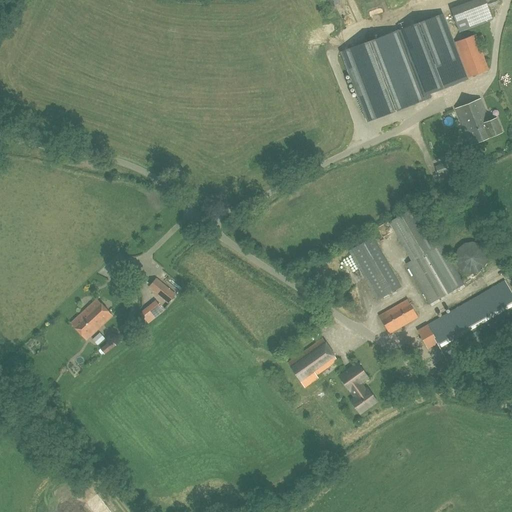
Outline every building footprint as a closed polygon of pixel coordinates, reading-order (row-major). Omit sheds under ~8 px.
[(469,0),(450,7),(459,32),(493,19),(485,0),(469,0)] [(405,29),(429,94),(467,80),(460,63),(459,63),(441,15),(405,29)] [(369,122),(401,109),(431,98),(429,94),(405,29),(342,53),(369,122)] [(468,77),(489,69),(476,34),(455,42),(468,77)] [(502,131),(497,117),(489,120),(481,98),(456,108),(470,144),(502,131)] [(450,176),(463,171),(460,163),(447,168),(450,176)] [(393,220),(413,260),(439,247),(418,208),(393,220)] [(452,252),(472,241),(466,230),(446,240),(452,252)] [(373,236),(350,250),(364,276),(387,261),(373,236)] [(413,260),(409,262),(430,303),(466,284),(444,244),(439,247),(413,260)] [(388,262),(364,276),(379,302),(404,287),(388,262)] [(410,273),(404,275),(409,284),(410,284),(413,291),(416,289),(414,285),(416,285),(410,273)] [(168,302),(175,294),(156,279),(150,287),(168,302)] [(511,292),(505,280),(418,330),(428,348),(438,343),(448,360),(511,323),(511,292)] [(86,339),(112,316),(97,299),(71,323),(86,339)] [(407,300),(381,315),(378,316),(391,332),(417,317),(407,300)] [(156,302),(141,314),(147,323),(163,311),(156,302)] [(323,338),(289,362),(306,386),(318,377),(317,375),(338,360),(323,338)] [(109,357),(121,346),(118,342),(106,353),(109,357)] [(367,377),(357,364),(340,377),(350,390),(362,381),(367,377)] [(376,401),(362,381),(350,390),(356,397),(351,401),(360,413),(376,401)] [(95,511),(98,511),(108,510),(106,502),(93,505),(95,511)]
